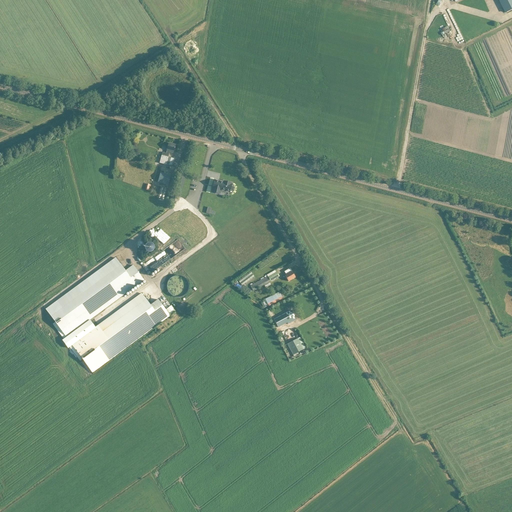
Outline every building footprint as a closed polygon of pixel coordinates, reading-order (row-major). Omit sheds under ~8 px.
[(511,0),(500,0),(507,13),(511,9),(511,0)] [(162,152),(160,163),(173,167),(175,159),(168,157),(169,152),(173,153),(173,151),(174,151),(175,145),(169,143),(166,153),(162,152)] [(160,173),(158,182),(168,185),(170,175),(161,172),(160,173)] [(212,189),(212,193),(220,195),(221,191),(230,193),(230,191),(232,192),(233,191),(234,188),(233,186),(231,186),(232,184),(231,184),(231,183),(223,181),(223,182),(214,180),(212,189)] [(160,248),(152,251),(156,259),(164,256),(160,248)] [(115,258),(45,309),(55,322),(53,324),(63,339),(64,339),(66,337),(90,320),(144,281),(133,265),(124,271),(115,258)] [(275,270),(267,275),(268,277),(250,286),(253,291),(268,283),(279,276),(275,270)] [(287,270),(285,272),(287,275),(285,276),(289,282),(295,277),(292,272),(289,273),(287,270)] [(243,277),(244,284),(254,282),(253,278),(256,277),(255,274),(243,277)] [(174,292),(190,294),(191,279),(184,279),(183,286),(179,285),(179,289),(175,289),(174,292)] [(63,339),(62,340),(68,348),(69,348),(80,362),(83,360),(92,373),(170,316),(158,299),(150,305),(141,293),(95,327),(90,320),(66,337),(64,339),(63,339)] [(268,305),(282,298),(280,293),(266,300),(266,301),(268,305)] [(286,323),(288,327),(298,321),(292,311),(274,320),(278,327),(286,323)] [(305,348),(300,338),(288,344),(293,354),(305,348)]
